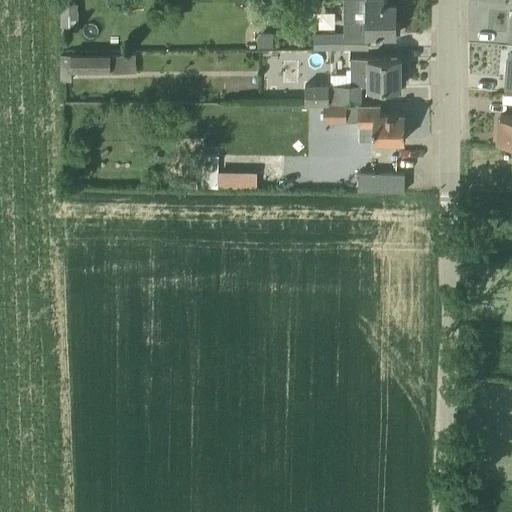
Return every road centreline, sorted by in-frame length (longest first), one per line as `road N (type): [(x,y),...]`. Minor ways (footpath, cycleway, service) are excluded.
road 1 (unclassified): [(449,206),(441,511)]
road 2 (unclassified): [(449,206),(446,0)]
